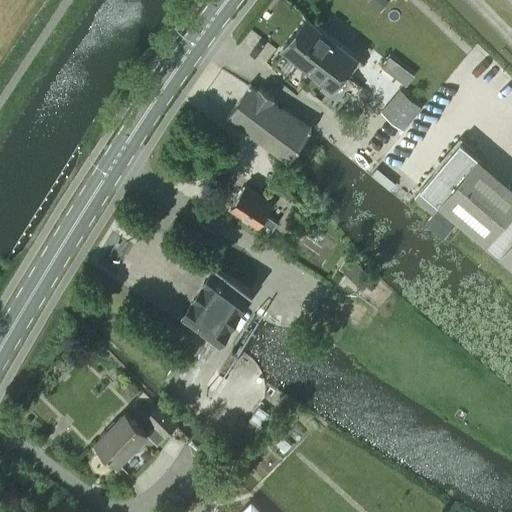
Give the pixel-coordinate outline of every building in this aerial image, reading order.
[(306,19),(282,51),(332,90),(356,58),(306,19)] [(227,117),(287,161),(311,128),(271,99),(273,97),(258,86),(256,89),(250,85),(227,117)] [(421,188),(413,197),(432,213),(426,220),(425,222),(443,238),(445,236),(458,220),(511,266),(511,185),(472,152),(474,149),(461,138),(460,139),(461,141),(421,188)] [(258,225),(258,224),(270,232),(276,223),(264,215),(271,203),(244,186),(231,208),(258,225)] [(215,267),(183,317),(221,340),(252,290),(215,267)] [(147,418),(165,436),(177,424),(159,406),(147,418)] [(95,442),(119,465),(149,435),(125,411),(95,442)] [(263,511),(251,500),(239,511),(263,511)]
